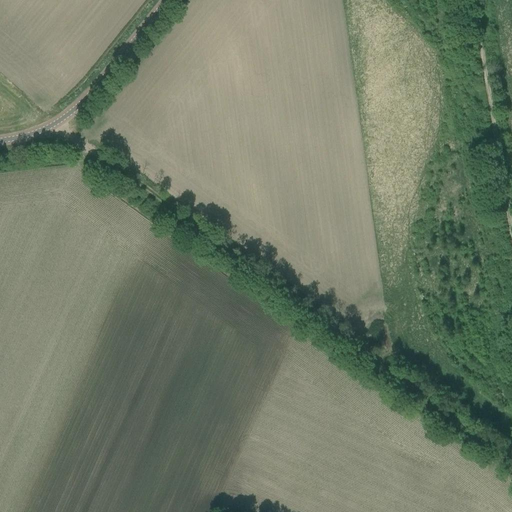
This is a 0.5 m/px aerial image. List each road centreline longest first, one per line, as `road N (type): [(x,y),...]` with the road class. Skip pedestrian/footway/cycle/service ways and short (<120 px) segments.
road 1 (track): [(469,0),(511,269)]
road 2 (unclassified): [(0,146),(65,131),(173,0)]
